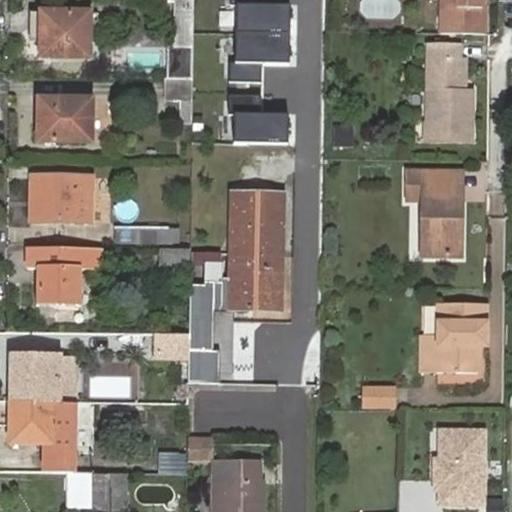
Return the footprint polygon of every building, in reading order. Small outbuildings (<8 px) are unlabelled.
[(168,47),(168,81),(192,81),(192,0),(163,0),(163,3),(175,4),(175,48),(168,47)] [(442,0),(442,34),(486,34),(485,0),(442,0)] [(288,8),(234,7),(233,35),(287,36),(288,8)] [(47,42),(47,58),(89,59),(89,15),(30,12),(30,41),(39,42),(47,42)] [(288,36),(234,35),(234,63),(288,64),(288,36)] [(39,58),(47,58),(47,42),(39,42),(39,58)] [(460,90),(461,58),(461,45),(429,45),(428,122),(428,141),(472,141),(472,122),(473,91),(466,90),(460,90)] [(260,64),(228,64),(228,84),(260,84),(260,64)] [(166,100),(191,101),(192,81),(168,81),(166,100)] [(261,97),(229,97),(229,116),(261,116),(261,97)] [(55,112),(39,112),(38,143),(91,144),(92,102),(56,101),(55,112)] [(39,101),(39,112),(55,112),(56,101),(39,101)] [(287,117),(233,116),(232,144),(286,145),(287,117)] [(332,145),(352,146),(353,128),(332,127),(332,145)] [(455,221),(461,221),(461,202),(456,202),(457,173),(423,172),(423,201),(421,257),(460,258),(460,239),(454,239),(455,221)] [(33,179),(33,203),(41,204),(41,223),(92,224),(93,180),(33,179)] [(188,386),(221,387),(221,354),(215,354),(215,306),(221,306),(221,311),(283,313),(285,199),(235,197),(233,257),(233,269),(222,269),(209,268),(208,288),(189,288),(189,340),(189,356),(188,386)] [(41,204),(33,203),(33,223),(41,223),(41,204)] [(179,245),(179,230),(115,227),(114,243),(179,245)] [(103,248),(28,248),(27,269),(39,269),(38,306),(78,307),(79,269),(103,269),(103,248)] [(190,267),(190,249),(164,249),(164,266),(190,267)] [(233,269),(233,257),(223,257),(222,269),(233,269)] [(476,330),(485,330),(486,304),(438,303),(437,334),(421,334),(420,371),(475,372),(476,345),(476,330)] [(421,332),(433,332),(433,304),(422,304),(421,332)] [(485,345),(485,330),(476,330),(476,345),(485,345)] [(157,356),(189,356),(189,340),(157,339),(157,356)] [(53,406),(60,406),(61,361),(12,361),(12,405),(53,406)] [(395,410),(395,387),(361,387),(361,410),(395,410)] [(53,406),(12,405),(10,405),(9,445),(52,445),(53,406)] [(483,506),(484,433),(440,432),(440,461),(435,461),(434,482),(439,482),(439,506),(483,506)] [(211,439),(187,437),(186,463),(210,464),(211,439)] [(216,511),(263,511),(264,484),(259,483),(260,468),(216,469),(216,511)] [(93,476),(92,511),(126,511),(128,477),(93,476)]
